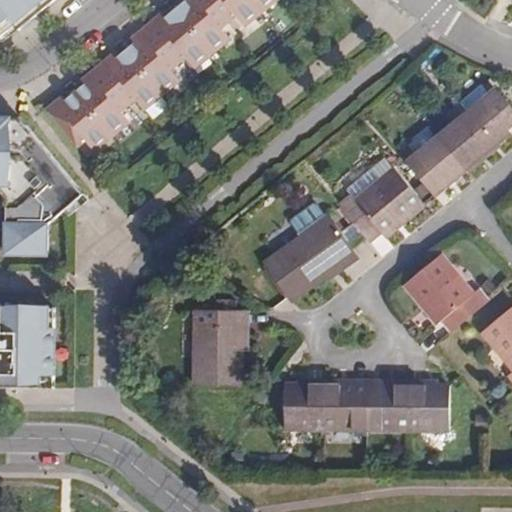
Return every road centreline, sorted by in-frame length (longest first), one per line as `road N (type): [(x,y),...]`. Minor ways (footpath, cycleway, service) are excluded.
road 1 (tertiary): [(195,511),(99,442),(0,436)]
road 2 (residential): [(372,279),(335,309),(318,341),(337,360),(383,345),(387,327),(371,297)]
road 3 (residential): [(110,0),(11,82),(0,82)]
road 4 (residential): [(467,200),(372,279)]
